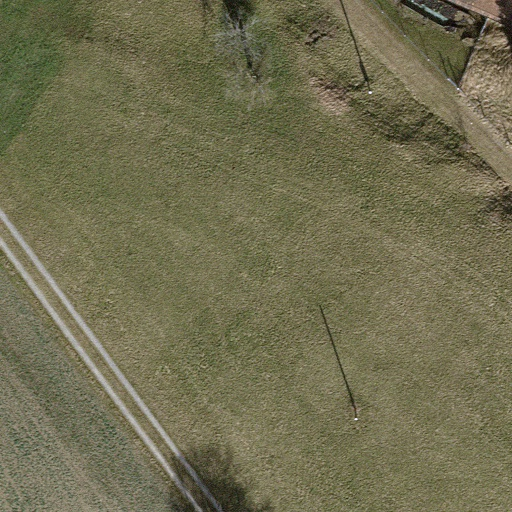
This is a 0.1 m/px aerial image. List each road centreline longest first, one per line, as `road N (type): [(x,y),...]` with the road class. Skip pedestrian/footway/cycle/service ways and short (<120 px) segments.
road 1 (track): [(231,511),(0,208)]
road 2 (track): [(511,165),(357,0)]
